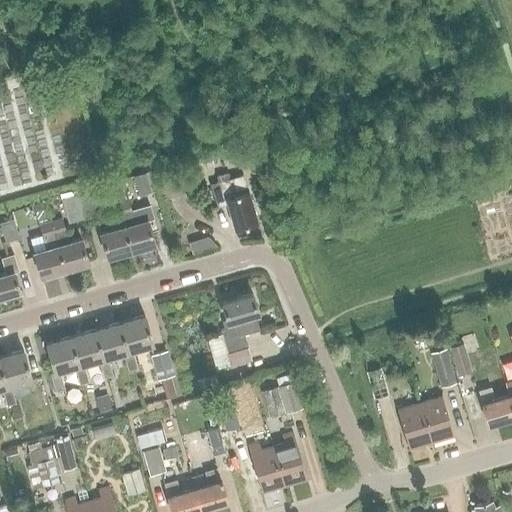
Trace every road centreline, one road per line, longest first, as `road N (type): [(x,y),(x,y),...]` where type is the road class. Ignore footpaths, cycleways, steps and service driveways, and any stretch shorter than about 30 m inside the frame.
road 1 (residential): [(0,326),(254,254),(276,263),(363,479)]
road 2 (unclassified): [(363,479),(427,474),(511,449)]
